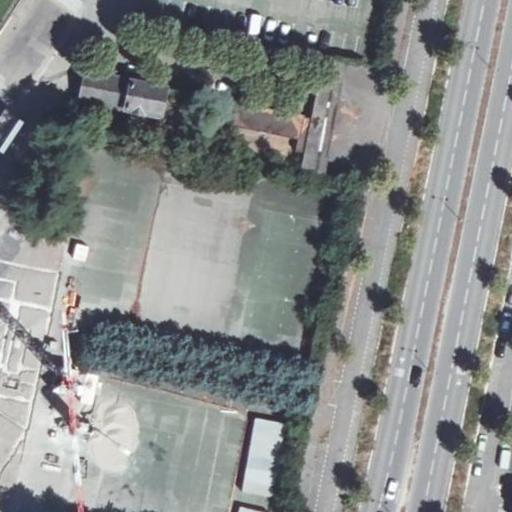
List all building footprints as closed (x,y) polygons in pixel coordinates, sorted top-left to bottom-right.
[(41,0),(24,32),(53,48),(78,2),(74,0),(41,0)] [(348,64),(324,60),(312,118),(315,118),(316,116),(327,118),(320,156),(305,153),(301,173),(325,177),(326,174),(348,64)] [(81,100),(160,116),(166,87),(87,71),(81,100)] [(327,118),(316,116),(315,118),(312,118),(304,116),(304,115),(234,101),(229,124),(298,138),(296,151),(305,153),(320,156),(327,118)] [(0,471),(27,430),(57,272),(0,262),(0,471)]
